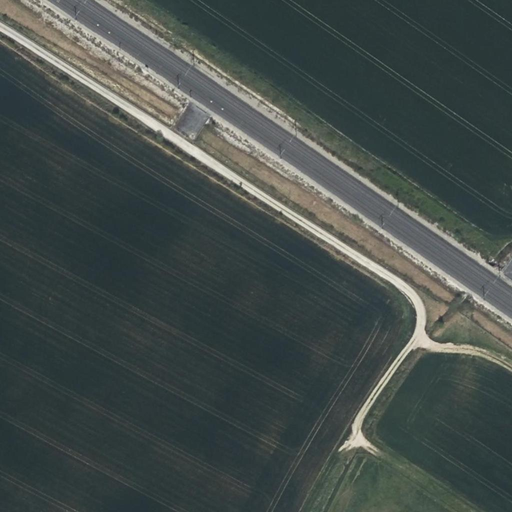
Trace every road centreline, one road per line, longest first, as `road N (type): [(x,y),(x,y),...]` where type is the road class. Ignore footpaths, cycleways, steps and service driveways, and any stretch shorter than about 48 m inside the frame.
road 1 (track): [(0,25),(414,298),(417,327),(353,421),(307,511)]
road 2 (track): [(348,433),(474,511)]
